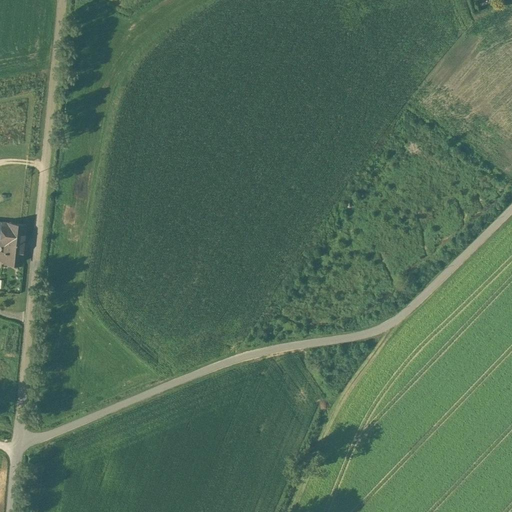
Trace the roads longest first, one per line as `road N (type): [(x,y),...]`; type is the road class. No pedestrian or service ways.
road 1 (unclassified): [(511,208),(391,323),(210,367),(17,445)]
road 2 (unclassified): [(17,445),(63,0)]
